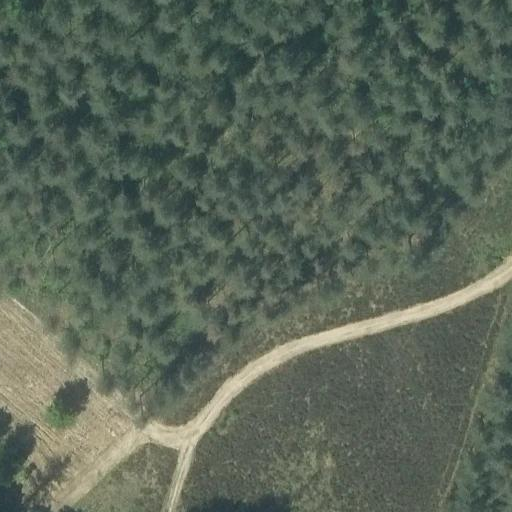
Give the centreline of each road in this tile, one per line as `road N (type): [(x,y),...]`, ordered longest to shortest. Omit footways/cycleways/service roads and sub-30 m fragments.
road 1 (track): [(511,224),(419,271),(262,325),(226,352),(185,402),(151,511)]
road 2 (track): [(185,402),(143,385),(0,255)]
